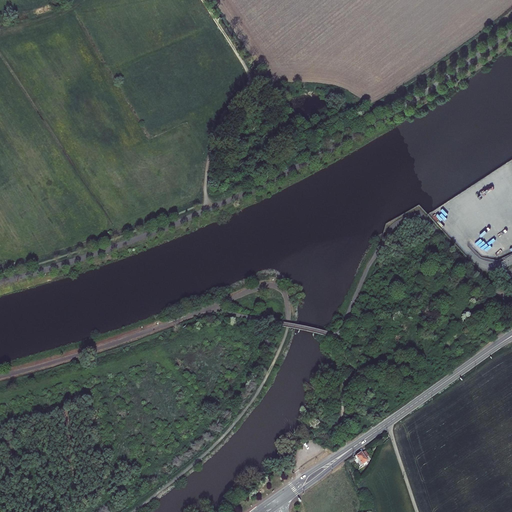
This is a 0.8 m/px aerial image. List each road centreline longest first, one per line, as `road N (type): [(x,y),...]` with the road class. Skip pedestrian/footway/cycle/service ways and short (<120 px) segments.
road 1 (unclassified): [(208,209),(395,111),(511,30)]
road 2 (track): [(208,209),(210,152),(249,75),(203,0)]
road 3 (secondary): [(387,422),(491,348)]
